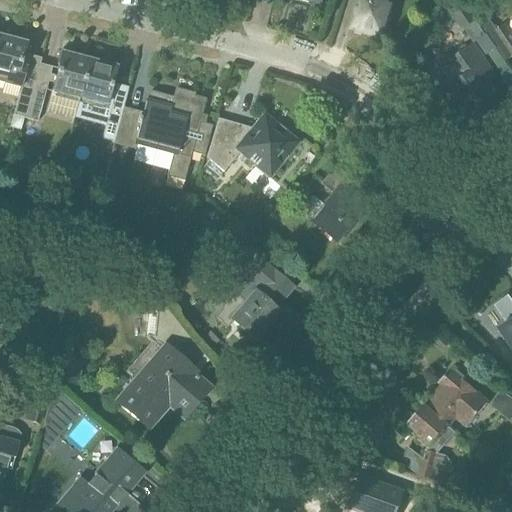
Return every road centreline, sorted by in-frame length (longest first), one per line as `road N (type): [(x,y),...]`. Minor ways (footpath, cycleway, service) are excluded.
road 1 (residential): [(467,224),(391,116),(336,75),(59,0)]
road 2 (residential): [(217,511),(467,224)]
